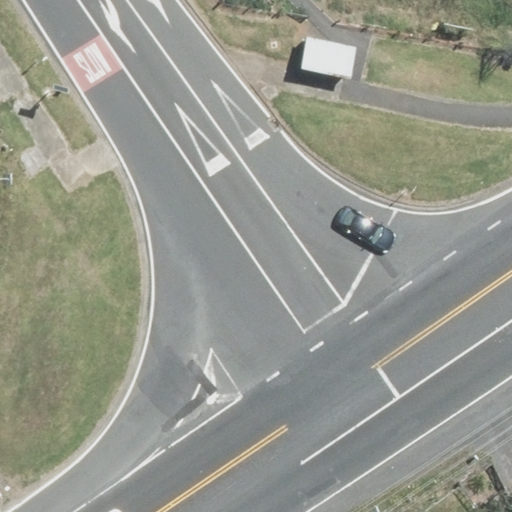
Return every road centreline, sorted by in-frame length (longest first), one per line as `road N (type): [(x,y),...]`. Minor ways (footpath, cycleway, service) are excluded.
road 1 (tertiary): [(88,0),(361,396)]
road 2 (secondary): [(361,396),(185,511)]
road 3 (secondary): [(511,296),(361,396)]
